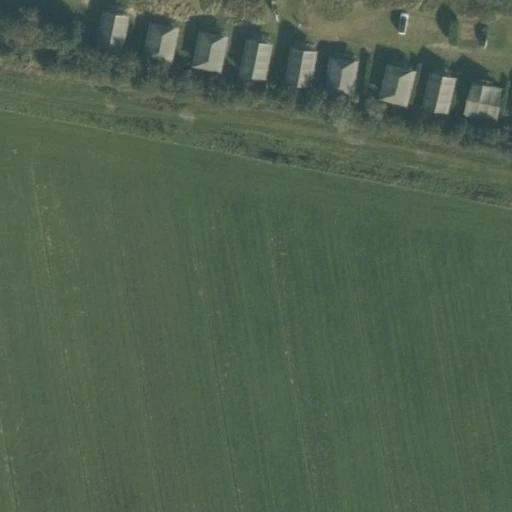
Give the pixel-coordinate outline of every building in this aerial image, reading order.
[(129,14),(104,7),(95,41),(121,48),(129,14)] [(179,24),(149,17),(141,54),(171,60),(179,24)] [(228,34),(198,27),(190,62),(220,69),(228,34)] [(273,41),(246,35),(237,71),(265,77),(273,41)] [(317,48),(289,43),(289,45),(282,80),(310,85),(317,48)] [(359,57),(329,53),(324,90),(353,94),(359,57)] [(416,67),(386,60),(376,97),(406,104),(416,67)] [(456,74),(428,68),(420,103),(447,110),(456,74)] [(500,87),(472,82),(466,113),(493,119),(500,87)]
